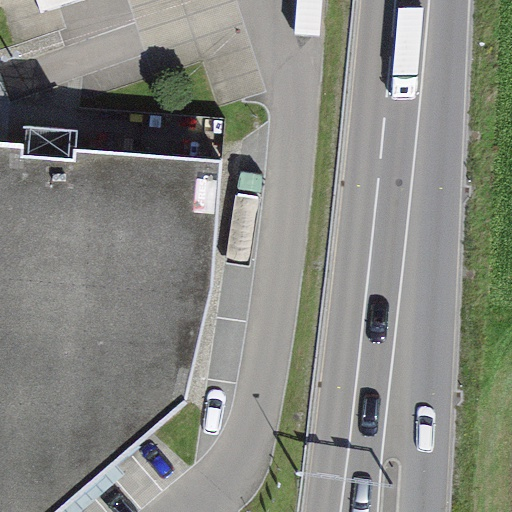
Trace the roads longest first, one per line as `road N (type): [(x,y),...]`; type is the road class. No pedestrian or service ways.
road 1 (primary): [(412,0),(382,397)]
road 2 (residential): [(382,397),(333,469),(328,511)]
road 3 (primary): [(425,511),(425,478),(382,397)]
